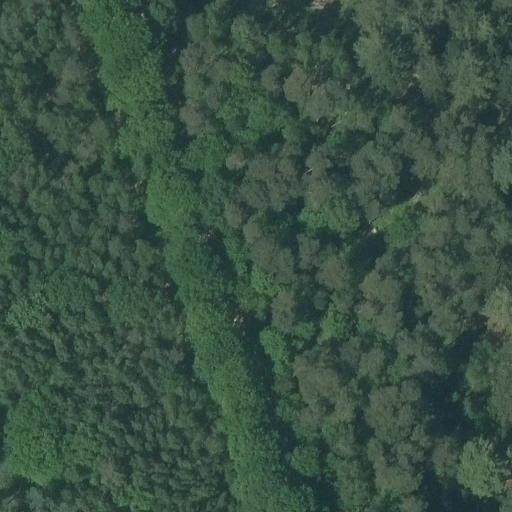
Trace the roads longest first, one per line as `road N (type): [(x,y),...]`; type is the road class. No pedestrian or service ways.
road 1 (track): [(121,0),(288,511)]
road 2 (track): [(137,49),(362,100)]
